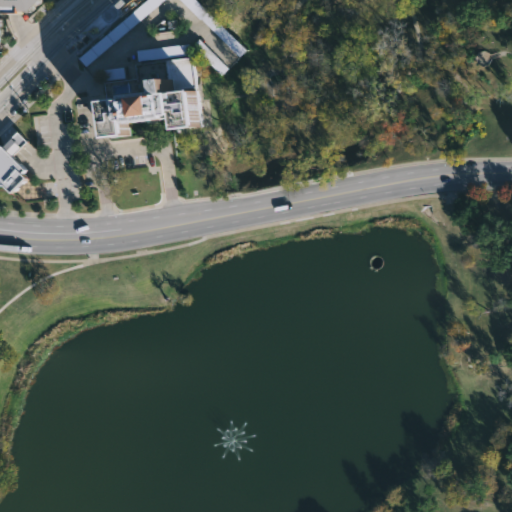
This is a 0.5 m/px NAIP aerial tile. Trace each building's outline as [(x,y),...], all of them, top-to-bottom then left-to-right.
[(0,0),(0,45),(2,45),(2,13),(33,12),(44,0),(0,0)] [(165,0),(148,0),(105,35),(112,43),(165,0)] [(181,0),(238,57),(245,50),(196,0),(181,0)] [(228,67),(198,39),(192,46),(221,75),(228,67)] [(189,56),(196,126),(167,129),(166,119),(131,123),(132,135),(109,137),(102,67),(123,65),(124,72),(133,71),(132,62),(137,61),(136,48),(188,42),(189,56)] [(34,183),(24,193),(15,184),(0,184),(0,158),(13,145),(12,144),(25,130),(35,140),(23,153),(38,168),(35,172),(40,177),(34,183)]
